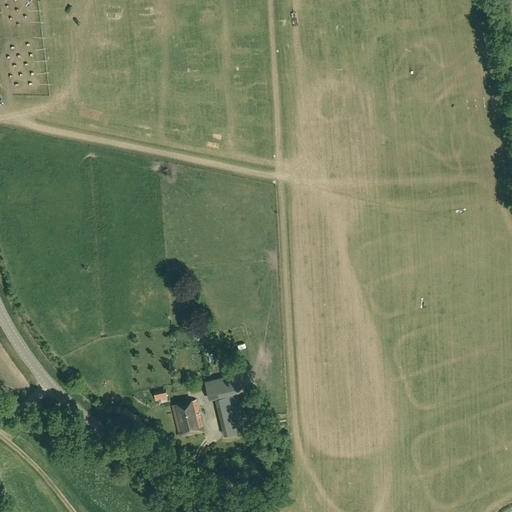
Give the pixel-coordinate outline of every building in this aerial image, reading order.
[(231,361),(223,363),(225,374),(234,372),(231,361)] [(208,394),(244,385),(240,372),(205,381),(208,394)] [(156,400),(167,397),(165,387),(155,390),(156,400)] [(238,394),(216,399),(225,435),(247,429),(238,394)] [(204,430),(196,399),(172,405),(180,436),(189,434),(188,430),(193,428),(195,433),(204,430)]
